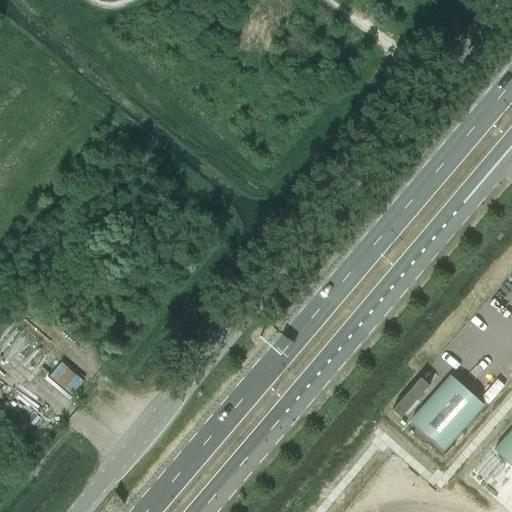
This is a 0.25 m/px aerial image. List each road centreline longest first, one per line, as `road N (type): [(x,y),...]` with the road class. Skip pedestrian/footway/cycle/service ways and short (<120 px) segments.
road 1 (unclassified): [(76,511),(505,0)]
road 2 (primary): [(511,78),(144,511)]
road 3 (primary): [(195,511),(511,142)]
